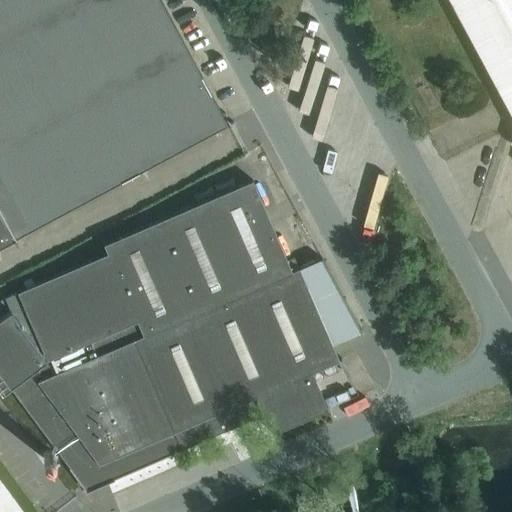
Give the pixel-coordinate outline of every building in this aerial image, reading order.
[(0,0),(0,244),(227,122),(161,0),(0,0)] [(511,0),(451,0),(511,112),(511,137),(511,141),(511,0)] [(265,21),(250,30),(259,47),(274,38),(265,21)] [(143,334),(299,267),(294,256),(287,259),(253,179),(104,243),(108,252),(143,334)] [(143,334),(108,252),(5,296),(10,308),(47,357),(92,336),(99,352),(133,338),(143,334)] [(312,371),(339,359),(299,266),(299,267),(143,334),(133,338),(181,449),(264,413),(272,432),(328,408),(312,371)] [(47,357),(10,308),(0,315),(0,388),(1,391),(9,385),(47,357)] [(181,449),(133,338),(99,352),(92,336),(47,357),(9,385),(86,488),(87,489),(181,449)] [(55,454),(54,453),(54,452),(53,451),(53,450),(52,450),(51,449),(50,449),(49,449),(48,449),(47,449),(46,449),(45,450),(44,451),(43,452),(43,453),(43,454),(43,455),(43,456),(43,457),(43,458),(44,459),(45,460),(46,461),(47,461),(48,461),(49,461),(50,461),(51,461),(52,460),(53,459),(54,458),(54,457),(55,456),(55,455),(55,454)] [(341,500),(333,481),(322,486),(330,505),(341,500)]
